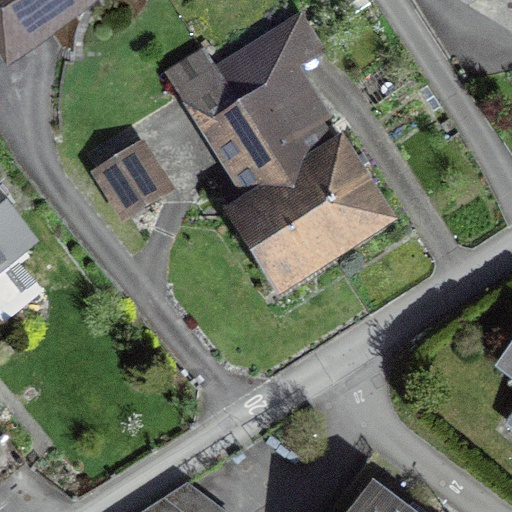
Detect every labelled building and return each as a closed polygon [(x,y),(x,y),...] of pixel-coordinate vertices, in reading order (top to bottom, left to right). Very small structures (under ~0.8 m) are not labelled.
[(0,0),(0,32),(5,40),(71,0),(0,0)] [(307,17),(221,70),(210,52),(162,81),(237,203),(244,215),(238,219),(279,285),(387,219),(331,127),(303,83),(335,63),(307,17)] [(100,177),(127,214),(160,190),(133,153),(100,177)] [(0,267),(30,244),(0,204),(0,267)] [(511,421),(500,439),(511,445),(511,358),(493,385),(511,394),(511,421)] [(0,431),(0,481),(25,460),(0,431)] [(222,511),(188,484),(144,511),(222,511)] [(391,511),(374,499),(363,511),(391,511)]
